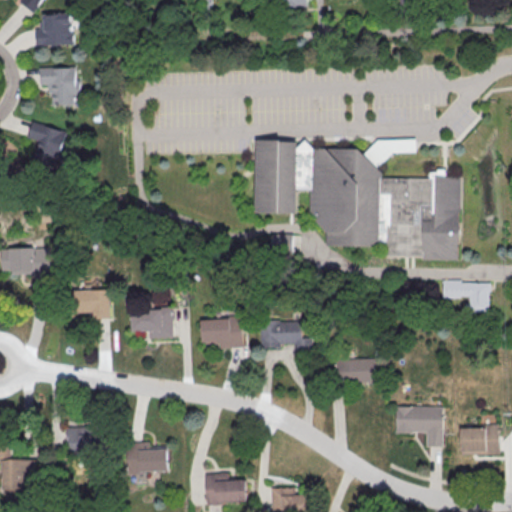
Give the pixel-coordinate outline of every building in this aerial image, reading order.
[(18,0),(34,12),(43,0),(18,0)] [(36,45),(75,45),(74,13),(45,13),(45,23),(36,23),(36,45)] [(52,88),(52,104),(80,104),(80,67),(41,67),(41,88),(52,88)] [(389,256),(389,243),(381,242),(381,246),(329,245),(329,232),(312,232),(312,215),(312,190),(296,190),(296,213),(256,213),(257,141),(297,141),(297,148),(306,140),(314,149),(358,149),(384,173),(384,179),(431,179),(431,172),(439,172),(439,169),(448,169),(448,176),(462,176),(462,213),(460,213),(460,259),(426,259),(426,256),(389,256)] [(278,234),(298,235),(298,253),(277,252),(278,234)] [(1,247),(1,274),(49,274),(49,247),(1,247)] [(442,298),(476,298),(476,310),(490,310),(490,280),(443,280),(442,298)] [(109,289),(76,289),(76,316),(109,316),(109,289)] [(173,337),(173,307),(131,308),(132,331),(143,331),(143,337),(173,337)] [(202,317),(202,343),(222,342),(222,347),(244,347),(244,316),(202,317)] [(302,320),(260,320),(260,345),(295,345),(295,356),(312,355),(312,336),(302,336),(302,320)] [(377,357),(338,357),(338,382),(377,382),(377,357)] [(444,405),(396,405),(396,434),(425,434),(425,446),(443,446),(444,405)] [(460,424),(460,454),(499,454),(499,424),(460,424)] [(96,452),(96,426),(67,426),(67,452),(96,452)] [(152,448),(152,442),(128,442),(128,472),(169,472),(169,448),(152,448)] [(40,459),(2,459),(2,488),(41,488),(40,459)] [(247,502),(246,479),(232,479),(232,472),(206,473),(206,503),(247,502)] [(272,487),(271,511),(310,511),(310,493),(298,493),(298,487),(272,487)]
